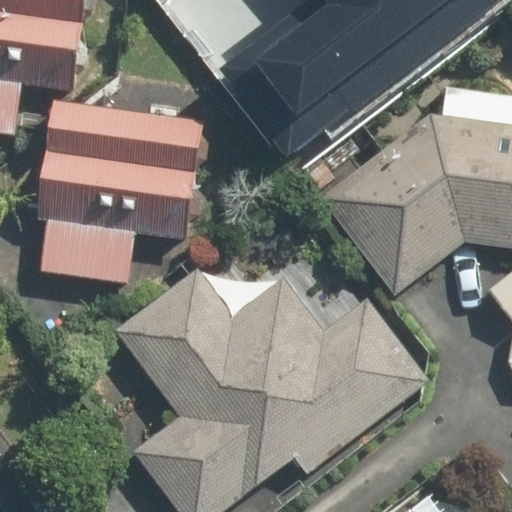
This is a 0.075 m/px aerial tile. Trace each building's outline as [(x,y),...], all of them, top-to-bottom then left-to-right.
[(0,0),(0,132),(22,136),(29,84),(85,92),(97,0),(0,0)] [(312,0),(223,70),(291,157),(492,0),(312,0)] [(55,220),(48,271),(135,283),(143,231),(199,239),(215,120),(63,99),(47,219),(55,220)] [(473,242),(511,247),(511,124),(438,115),(330,197),(403,294),(473,242)] [(208,267),(121,328),(185,417),(141,449),(185,511),(228,511),(302,460),(313,475),(439,386),(375,296),(330,328),(293,276),(241,313),(208,267)]
